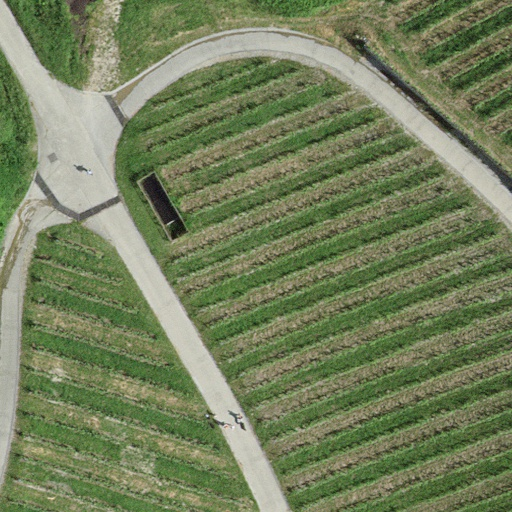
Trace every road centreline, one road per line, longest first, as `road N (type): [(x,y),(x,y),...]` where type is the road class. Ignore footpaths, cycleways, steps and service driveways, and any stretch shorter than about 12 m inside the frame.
road 1 (track): [(511,210),(414,116),(335,58),(269,44),(188,58),(79,148)]
road 2 (track): [(270,511),(239,435),(79,148)]
road 3 (track): [(79,148),(19,218),(7,272),(0,428)]
road 4 (track): [(79,148),(0,14)]
